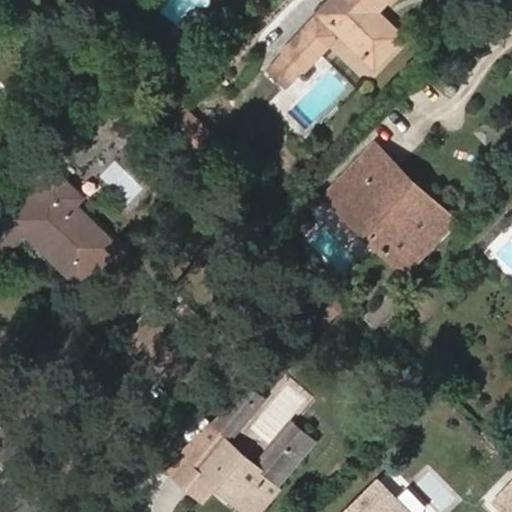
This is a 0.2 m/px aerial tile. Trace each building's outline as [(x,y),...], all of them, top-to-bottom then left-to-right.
[(379,66),(404,38),(377,10),(386,0),(333,0),(284,50),(288,54),(274,68),(291,84),(305,70),(308,72),(345,34),(379,66)] [(378,139),(323,195),(399,268),(447,219),(389,162),(394,156),(378,139)] [(399,268),(409,278),(462,222),(394,156),(389,162),(447,219),(399,268)] [(85,285),(121,248),(79,206),(85,198),(60,172),(14,219),(32,238),(34,236),(85,285)] [(366,320),(379,332),(407,302),(395,290),(366,320)] [(162,308),(139,331),(149,341),(150,339),(191,380),(226,343),(214,331),(200,345),(162,308)] [(183,388),(191,380),(150,339),(149,341),(142,347),(183,388)] [(298,421),(260,467),(230,441),(267,396),(252,383),(170,470),(189,486),(203,471),(218,483),(231,494),(236,488),(264,511),(322,441),(298,421)] [(189,486),(204,499),(218,483),(203,471),(189,486)] [(407,511),(381,484),(353,511),(407,511)] [(503,511),(511,511),(511,486),(495,504),(503,511)] [(251,511),(262,511),(264,511),(236,488),(231,494),(251,511)]
